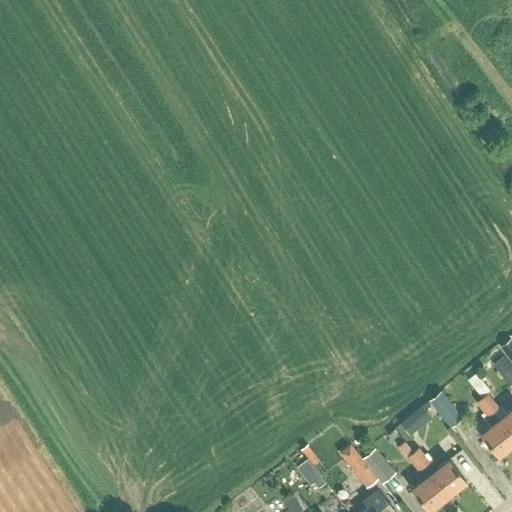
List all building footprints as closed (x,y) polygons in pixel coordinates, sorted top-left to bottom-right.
[(511,339),(510,337),(499,345),(511,361),(511,339)] [(511,364),(503,353),(501,354),(491,362),(509,385),(511,382),(511,364)] [(511,405),(503,413),(486,391),(488,389),(481,380),(475,371),(466,377),(465,378),(511,436),(511,405)] [(466,391),(491,423),(479,433),(496,454),(511,440),(511,436),(465,378),(466,377),(463,374),(452,383),(460,393),(464,390),(466,391)] [(426,398),(441,417),(449,427),(460,417),(438,390),(426,398)] [(407,431),(430,413),(421,402),(398,421),(407,431)] [(405,454),(421,478),(409,488),(426,509),(445,495),(410,451),(411,450),(401,437),(395,442),(405,454)] [(428,460),(417,445),(411,450),(410,451),(445,495),(463,480),(445,456),(436,463),(431,458),(428,460)] [(360,456),(380,480),(393,471),(373,446),(360,456)] [(369,502),(356,511),(395,511),(376,488),(365,496),(369,502)]
